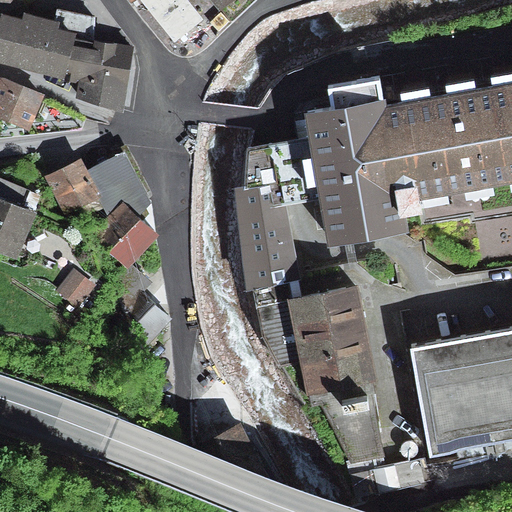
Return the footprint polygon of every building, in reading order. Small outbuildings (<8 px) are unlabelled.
[(219,21),(202,0),(146,0),(184,48),(219,21)] [(219,0),(227,10),(240,0),(219,0)] [(9,11),(0,47),(0,53),(89,75),(99,35),(103,16),(65,7),(61,24),(9,11)] [(99,35),(89,75),(84,95),(126,105),(141,45),(99,35)] [(511,83),(389,106),(387,98),(384,99),(381,79),(329,88),(331,108),(304,114),(308,137),(248,148),(245,186),(234,188),(247,292),(254,292),(261,337),(279,368),(300,362),(306,396),(309,396),(312,408),(321,406),(348,466),(357,503),(438,482),(477,460),(511,454),(511,83)] [(47,97),(0,82),(0,123),(36,134),(47,97)] [(103,193),(111,218),(133,198),(149,215),(158,206),(130,152),(97,166),(109,190),(103,193)] [(63,212),(103,193),(109,190),(97,166),(92,156),(47,178),(63,212)] [(44,207),(0,186),(0,249),(19,259),(44,207)] [(166,232),(149,215),(133,198),(111,218),(98,231),(130,266),(166,232)] [(104,280),(80,262),(63,286),(86,303),(104,280)] [(147,282),(127,264),(113,278),(123,306),(104,327),(134,354),(169,316),(140,290),(147,282)]
